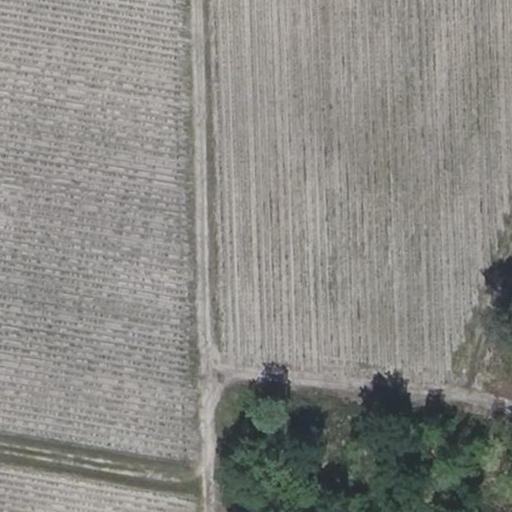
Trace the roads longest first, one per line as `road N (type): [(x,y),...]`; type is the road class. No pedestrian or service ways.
road 1 (track): [(209,511),(200,0)]
road 2 (track): [(511,410),(297,349),(205,345)]
road 3 (track): [(0,443),(207,478)]
